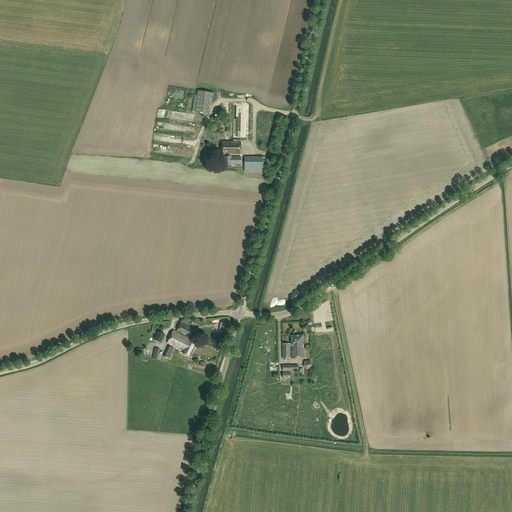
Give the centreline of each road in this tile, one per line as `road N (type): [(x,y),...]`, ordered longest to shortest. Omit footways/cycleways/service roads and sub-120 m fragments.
road 1 (tertiary): [(239,313),(324,0)]
road 2 (unclassified): [(239,313),(291,312),(511,164)]
road 3 (unclassified): [(0,372),(130,323),(239,313)]
road 4 (tertiary): [(185,511),(239,313)]
